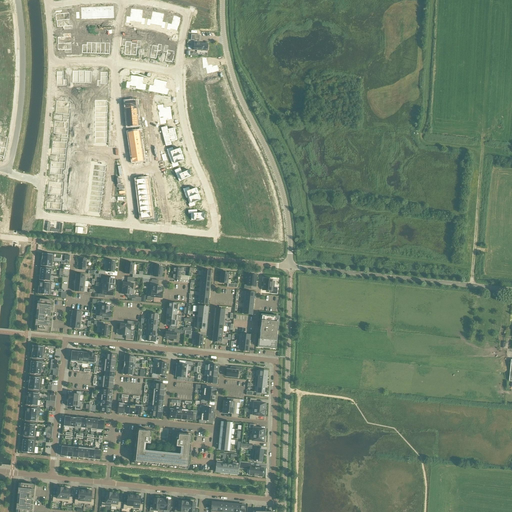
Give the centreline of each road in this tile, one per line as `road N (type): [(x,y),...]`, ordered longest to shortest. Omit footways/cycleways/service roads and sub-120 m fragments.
road 1 (unclassified): [(511,289),(291,267),(283,193),(236,90),(222,0)]
road 2 (residential): [(178,72),(180,115),(214,234),(132,226)]
road 3 (residential): [(16,0),(22,81),(8,172)]
road 4 (residential): [(132,226),(115,63)]
road 5 (track): [(471,285),(482,150)]
road 6 (residential): [(132,226),(38,217),(40,184)]
road 7 (residential): [(40,184),(50,63)]
